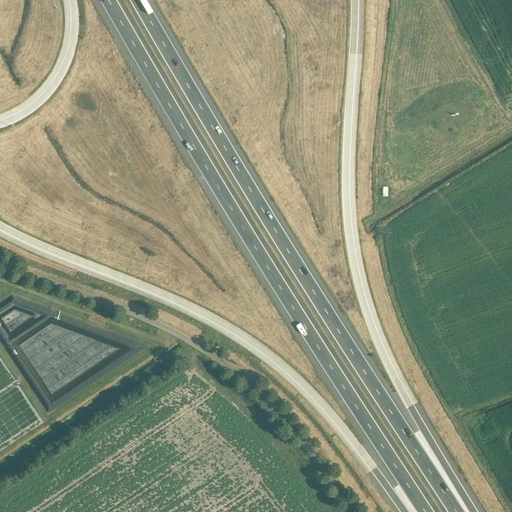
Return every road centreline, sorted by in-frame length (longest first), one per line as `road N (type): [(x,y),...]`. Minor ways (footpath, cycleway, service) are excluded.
road 1 (motorway): [(455,511),(135,0)]
road 2 (motorway): [(112,0),(427,511)]
road 3 (motorway): [(474,511),(391,364),(359,281),(348,136),(354,0)]
road 4 (motorway): [(0,227),(215,322),(265,353),(339,427),(401,511)]
road 5 (unclassified): [(352,511),(292,428),(219,360),(155,322),(0,264)]
road 6 (motorway): [(70,0),(71,32),(58,73),(29,105),(0,120)]
